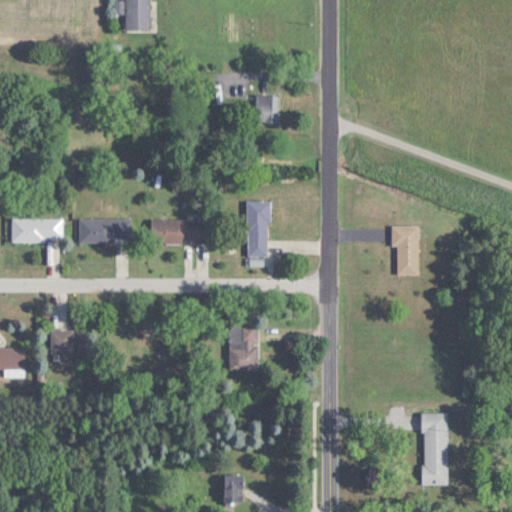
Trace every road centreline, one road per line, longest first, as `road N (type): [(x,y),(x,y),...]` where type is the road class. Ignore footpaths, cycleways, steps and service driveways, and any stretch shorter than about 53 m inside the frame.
road 1 (residential): [(336,511),(334,0)]
road 2 (residential): [(335,284),(0,289)]
